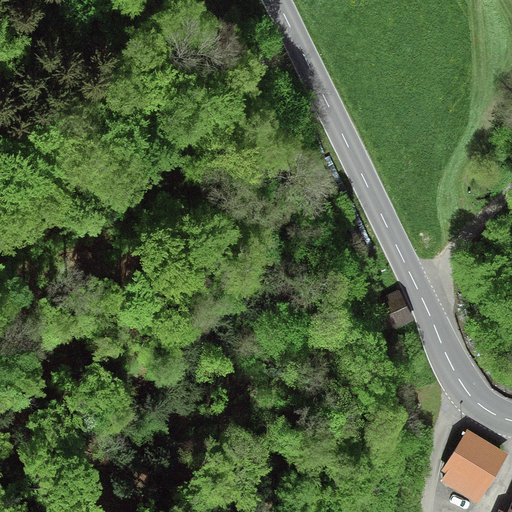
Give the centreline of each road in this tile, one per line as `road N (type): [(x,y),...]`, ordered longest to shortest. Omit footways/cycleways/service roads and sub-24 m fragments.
road 1 (tertiary): [(469,390),(278,0)]
road 2 (track): [(511,191),(419,290)]
road 3 (unclassified): [(469,390),(447,419),(422,511)]
